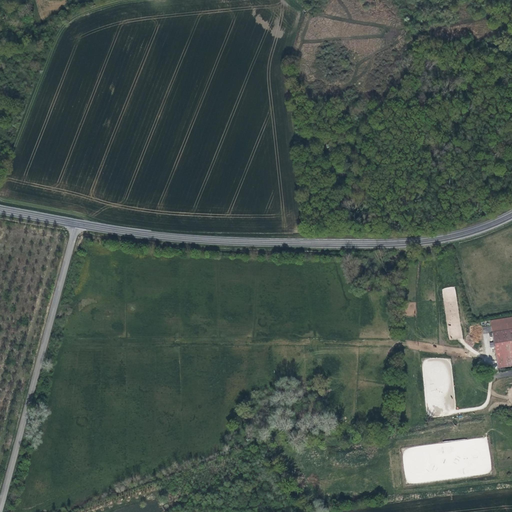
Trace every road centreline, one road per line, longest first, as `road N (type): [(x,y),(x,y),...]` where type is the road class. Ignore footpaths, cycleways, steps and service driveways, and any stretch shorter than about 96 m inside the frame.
road 1 (primary): [(76,223),(169,239),(390,243),(441,238),(511,214)]
road 2 (unclassified): [(1,511),(76,223)]
